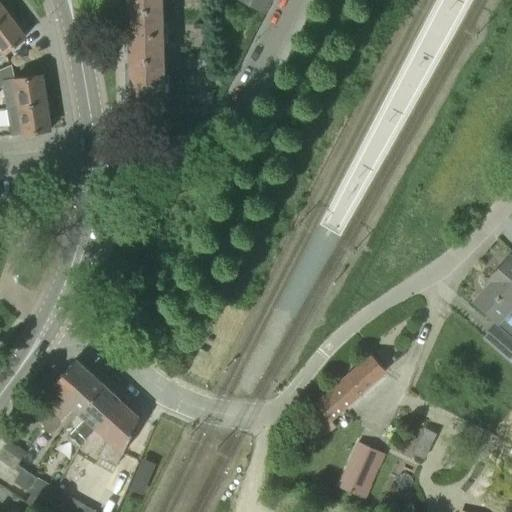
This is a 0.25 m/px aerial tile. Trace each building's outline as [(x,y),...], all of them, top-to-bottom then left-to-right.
[(242,0),(264,11),(269,0),(242,0)] [(0,21),(9,15),(0,3),(0,21)] [(162,6),(127,7),(129,59),(164,58),(162,6)] [(26,38),(9,15),(0,21),(0,56),(2,55),(26,38)] [(194,34),(206,33),(206,25),(194,25),(194,34)] [(164,58),(129,59),(130,110),(165,108),(164,58)] [(0,87),(3,87),(6,108),(46,101),(42,74),(14,78),(11,66),(0,70),(0,87)] [(6,108),(10,137),(51,131),(46,101),(6,108)] [(491,283),(473,302),(510,334),(511,332),(511,260),(508,257),(488,280),(491,283)] [(511,338),(495,324),(482,339),(511,364),(511,338)] [(385,370),(371,355),(317,405),(331,420),(385,370)] [(56,393),(44,407),(43,408),(50,415),(51,412),(50,411),(87,371),(75,360),(50,387),(56,393)] [(77,414),(103,385),(87,371),(50,411),(51,412),(50,415),(51,416),(42,428),(51,435),(61,421),(72,409),(77,414)] [(119,399),(103,385),(77,414),(83,420),(69,436),(78,444),(79,443),(119,399)] [(118,466),(139,418),(119,399),(79,443),(78,444),(79,445),(94,429),(106,440),(98,457),(118,466)] [(350,491),(370,448),(358,442),(339,486),(350,491)] [(20,459),(4,447),(0,453),(0,458),(13,468),(17,464),(20,459)] [(136,481),(147,485),(156,459),(144,456),(136,481)] [(91,458),(75,481),(89,492),(106,468),(91,458)] [(34,475),(17,464),(13,468),(18,472),(13,480),(28,491),(37,477),(34,475)] [(69,496),(62,509),(60,511),(95,511),(96,511),(69,496)]
